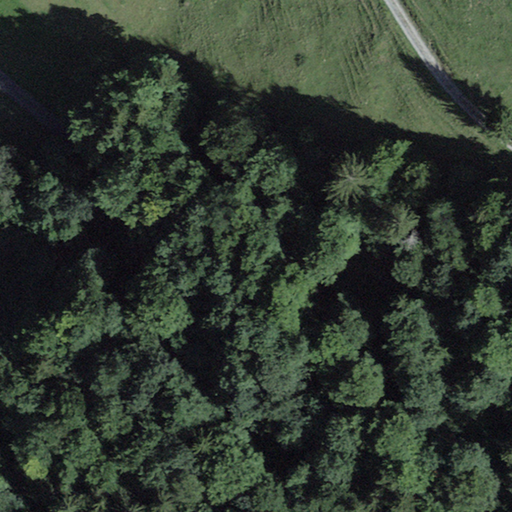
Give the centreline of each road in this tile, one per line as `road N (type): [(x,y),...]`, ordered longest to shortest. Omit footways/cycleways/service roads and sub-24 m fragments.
road 1 (unclassified): [(0,76),(161,233),(321,511)]
road 2 (track): [(511,147),(429,69),(389,0)]
